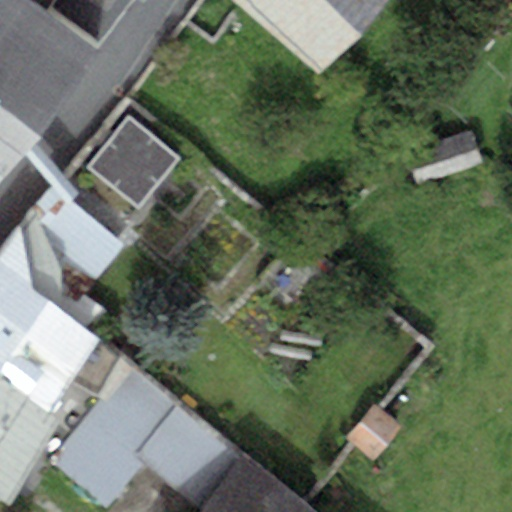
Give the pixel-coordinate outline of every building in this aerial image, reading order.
[(47,102),(99,37),(47,0),(46,0),(0,0),(0,161),(10,149),(12,149),(47,102)] [(258,0),(320,57),(374,0),(258,0)] [(416,99),(406,88),(391,103),(401,114),(416,99)] [(180,150),(129,109),(87,160),(139,202),(180,150)] [(478,153),(470,131),(412,150),(420,173),(478,153)] [(34,202),(15,229),(30,284),(91,327),(102,307),(75,287),(117,237),(93,217),(55,179),(34,202)] [(0,249),(0,370),(44,403),(49,406),(71,366),(91,327),(30,284),(15,229),(0,249)] [(128,358),(91,327),(71,366),(102,390),(128,358)] [(131,360),(94,407),(144,448),(141,452),(206,507),(247,456),(131,360)] [(44,403),(0,370),(0,476),(2,477),(44,403)] [(400,421),(382,406),(357,436),(375,451),(400,421)] [(144,448),(94,407),(53,456),(104,497),(141,452),(144,448)] [(202,511),(314,511),(247,456),(206,507),(202,511)]
